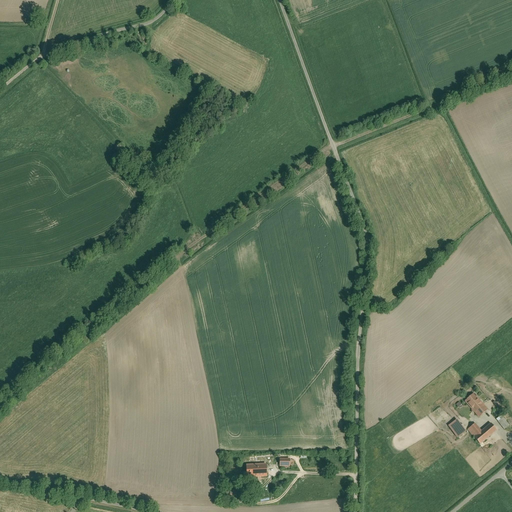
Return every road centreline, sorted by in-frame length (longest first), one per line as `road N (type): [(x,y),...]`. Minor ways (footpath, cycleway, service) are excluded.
road 1 (track): [(332,141),(190,241),(0,402)]
road 2 (residential): [(332,141),(367,241),(353,511)]
road 3 (unclassified): [(0,84),(40,56),(151,22),(171,0)]
road 4 (unclassified): [(332,141),(511,71)]
road 5 (residential): [(279,0),(332,141)]
road 6 (residential): [(0,480),(146,511)]
